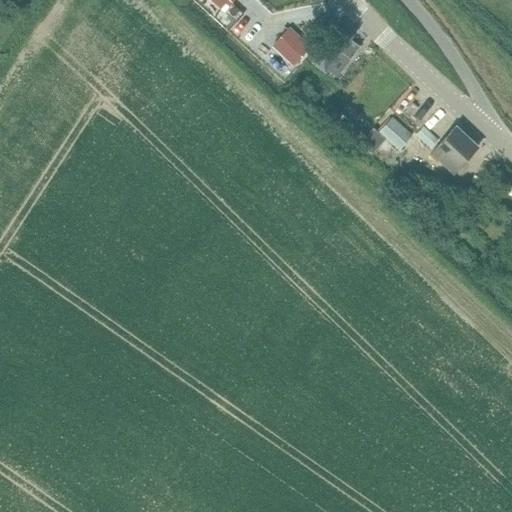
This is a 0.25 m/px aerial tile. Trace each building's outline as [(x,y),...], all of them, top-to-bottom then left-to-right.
[(346,59),(354,48),(347,43),(354,33),(342,24),(312,62),(325,71),(339,54),(346,59)] [(289,29),(273,46),(295,65),(310,48),(289,29)] [(422,128),(444,109),(425,87),(403,107),(422,128)] [(356,142),(363,135),(343,115),(335,123),(356,142)] [(399,150),(411,137),(391,119),(379,132),(399,150)] [(452,174),(463,163),(477,148),(455,128),(431,154),(452,174)]
